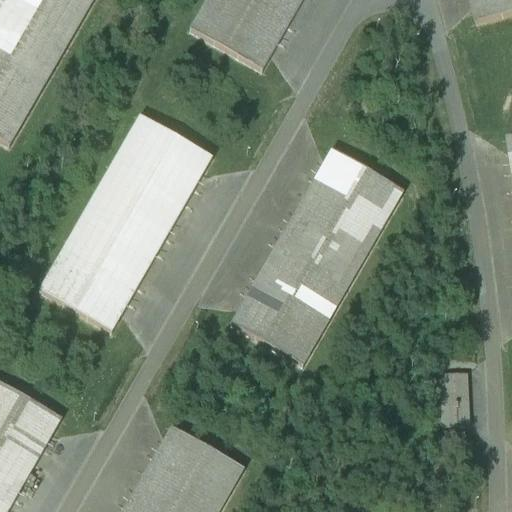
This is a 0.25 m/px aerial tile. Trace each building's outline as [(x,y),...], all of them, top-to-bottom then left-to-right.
[(0,0),(0,147),(8,151),(95,0),(0,0)] [(304,0),(208,0),(188,35),(260,77),(304,0)] [(511,0),(468,0),(475,28),(511,18),(511,0)] [(138,122),(38,297),(110,338),(210,163),(138,122)] [(330,156),(229,330),(301,371),(402,197),(330,156)] [(465,378),(439,379),(441,432),(468,431),(465,378)] [(0,511),(9,511),(60,424),(0,389),(0,511)] [(220,511),(242,474),(170,433),(124,511),(220,511)]
